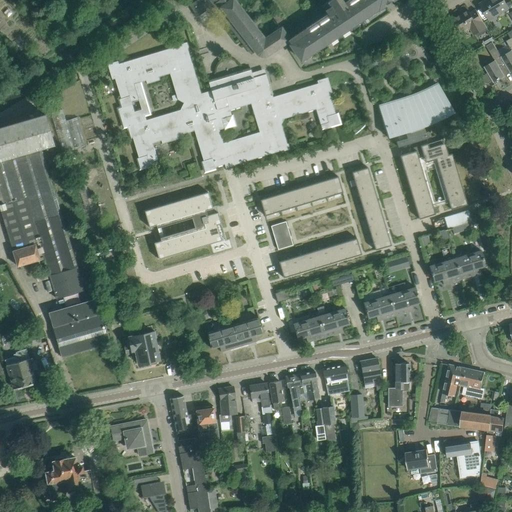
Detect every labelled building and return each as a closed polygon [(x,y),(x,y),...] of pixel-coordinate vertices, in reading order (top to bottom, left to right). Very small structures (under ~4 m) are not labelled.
[(233,0),(196,0),(189,5),(197,16),(209,9),(213,15),(218,11),(248,50),(252,47),(257,53),(259,55),(260,56),(262,56),(263,56),(265,56),(267,55),(288,40),(289,39),(281,28),(264,39),(233,0)] [(301,59),(378,8),(378,9),(391,0),(347,0),(345,2),(343,0),(329,0),(321,5),(327,14),(289,39),(288,40),(301,59)] [(509,7),(504,0),(486,0),(480,4),(488,17),(500,10),(501,12),(509,7)] [(489,30),(481,18),(476,9),(470,13),(468,10),(454,19),(462,32),(472,26),(478,36),(489,30)] [(511,71),(511,30),(508,33),(511,38),(506,41),(511,50),(501,56),(510,73),(511,71)] [(318,108),(319,111),(317,112),(321,125),(328,122),(329,125),(339,123),(336,113),(335,113),(329,93),(330,93),(326,79),(317,82),(318,83),(273,96),(266,74),(253,77),(250,67),(208,80),(211,90),(201,93),(188,47),(189,47),(187,41),(181,43),(181,44),(119,63),(119,62),(110,64),(114,77),(115,77),(121,98),(120,98),(123,107),(119,108),(124,126),(128,125),(132,137),(133,137),(139,157),(138,157),(141,167),(151,164),(150,161),(157,159),(154,146),(151,147),(150,143),(161,140),(162,143),(184,137),(183,134),(198,129),(199,134),(196,135),(204,160),(203,161),(206,170),(215,167),(232,162),(233,165),(284,149),(284,150),(290,149),(288,143),(287,143),(281,124),(284,118),(318,108)] [(510,73),(501,56),(493,42),(486,46),(495,60),(484,66),(488,73),(484,75),(483,77),(483,79),(484,81),(486,83),(488,83),(492,81),(494,83),(510,73)] [(380,109),(388,137),(397,135),(399,140),(396,141),(398,147),(431,137),(430,131),(425,132),(423,126),(430,124),(436,121),(442,119),(443,118),(448,115),(454,112),(439,85),(434,88),(431,89),(431,90),(428,91),(424,93),(419,96),(413,98),(408,100),(402,102),(403,106),(392,109),(391,105),(385,107),(380,108),(380,109)] [(33,112),(27,98),(10,109),(13,118),(33,112)] [(51,113),(63,152),(86,145),(78,117),(66,120),(63,109),(51,113)] [(83,285),(42,148),(55,144),(46,114),(0,127),(0,207),(18,266),(45,258),(57,298),(80,291),(83,285)] [(443,138),(420,145),(425,162),(436,159),(451,208),(451,209),(467,204),(452,154),(452,153),(448,154),(443,138)] [(412,151),(400,155),(419,218),(435,214),(416,150),(412,151)] [(368,167),(352,172),(375,250),(391,245),(368,167)] [(81,175),(76,177),(79,187),(84,185),(81,175)] [(338,176),(260,199),(265,215),(343,192),(338,176)] [(208,191),(145,210),(150,227),(213,208),(208,191)] [(205,227),(154,242),(159,258),(209,244),(226,239),(218,212),(215,213),(201,217),(205,227)] [(286,221),(271,225),(273,231),(276,243),(278,249),(293,245),(286,221)] [(428,237),(421,239),(424,248),(431,245),(428,237)] [(279,261),(284,277),(362,254),(357,238),(279,261)] [(115,258),(112,248),(93,254),(96,264),(115,258)] [(486,265),(481,250),(462,256),(461,254),(454,256),(461,279),(479,273),(478,268),(486,265)] [(406,256),(396,259),(399,268),(409,265),(406,256)] [(461,279),(454,256),(448,258),(448,260),(429,266),(434,281),(442,279),(443,284),(461,279)] [(352,274),(342,277),(344,284),(354,281),(352,274)] [(342,277),(331,281),(333,287),(335,287),(339,286),(344,284),(342,277)] [(420,302),(417,292),(415,286),(396,292),(396,290),(389,292),(396,315),(414,310),(412,304),(420,302)] [(287,289),(275,293),(278,302),(281,301),(289,298),(287,289)] [(396,315),(389,292),(382,294),(383,296),(363,302),(365,308),(368,317),(376,315),(378,321),(396,315)] [(110,344),(98,298),(56,310),(49,312),(62,357),(110,344)] [(350,323),(347,313),(345,308),(326,313),(325,312),(318,314),(325,337),(343,331),(342,325),(350,323)] [(263,332),(259,317),(251,319),(249,313),(244,314),(252,342),(257,340),(255,335),(263,332)] [(252,342),(244,314),(238,316),(240,323),(233,325),(239,346),(252,342)] [(325,337),(318,314),(312,316),(312,318),(293,323),(298,339),(306,336),(307,342),(325,337)] [(239,346),(233,325),(226,327),(224,320),(218,322),(226,350),(239,346)] [(226,350),(218,322),(213,323),(215,330),(207,333),(211,348),(220,345),(221,351),(226,350)] [(131,349),(125,350),(127,357),(136,355),(138,364),(149,362),(151,363),(156,362),(157,360),(159,359),(157,350),(155,341),(157,340),(155,331),(144,333),(143,327),(137,328),(137,326),(128,328),(129,336),(126,337),(127,339),(129,339),(131,349)] [(37,382),(26,347),(41,342),(39,332),(18,338),(22,350),(16,351),(16,353),(14,354),(14,357),(5,360),(14,389),(37,382)] [(380,376),(379,367),(377,358),(360,361),(362,371),(363,372),(365,384),(373,383),(374,386),(382,385),(381,381),(380,376)] [(409,390),(409,380),(409,363),(395,363),(396,390),(388,390),(388,406),(402,405),(402,390),(409,390)] [(346,364),(323,369),(328,392),(340,389),(341,392),(349,390),(349,387),(347,378),(349,378),(346,364)] [(460,381),(463,367),(450,364),(447,376),(445,375),(443,384),(445,385),(444,391),(443,392),(455,395),(458,384),(460,384),(460,381)] [(481,388),(485,372),(463,367),(460,381),(460,384),(465,385),(463,393),(482,398),(484,388),(481,388)] [(320,397),(317,380),(315,370),(301,373),(302,384),(295,385),(297,395),(307,392),(308,399),(320,397)] [(295,385),(302,384),(301,373),(285,376),(287,386),(288,387),(289,386),(293,410),(300,408),(297,395),(295,385)] [(283,400),(281,390),(280,381),(270,382),(272,392),(273,402),(274,402),(274,403),(277,403),(277,401),(283,400)] [(271,423),(270,413),(271,413),(271,407),(270,405),(268,393),(267,383),(250,386),(251,395),(252,396),(259,395),(264,424),(271,423)] [(233,386),(219,389),(220,399),(221,411),(222,414),(220,414),(220,422),(221,429),(230,429),(230,421),(231,419),(231,414),(237,413),(236,398),(235,396),(234,389),(233,386)] [(362,393),(350,394),(351,417),(364,416),(362,393)] [(184,395),(170,398),(176,431),(190,428),(198,426),(196,413),(188,415),(184,395)] [(217,428),(216,420),(215,421),(215,415),(213,405),(204,407),(204,409),(196,410),(200,433),(208,432),(210,443),(219,442),(218,432),(217,428)] [(289,406),(281,407),(283,424),(291,422),(289,406)] [(333,406),(323,407),(325,424),(335,423),(333,406)] [(489,430),(491,414),(490,414),(432,406),(429,420),(437,421),(437,423),(487,430),(489,430)] [(316,425),(315,425),(317,440),(326,439),(324,424),(325,424),(323,407),(317,408),(318,420),(316,420),(316,425)] [(502,431),(502,428),(504,418),(498,417),(498,410),(491,409),(491,412),(490,414),(491,414),(489,430),(487,430),(485,450),(494,451),(496,436),(501,436),(502,431)] [(245,431),(243,415),(236,416),(238,432),(245,431)] [(154,453),(147,419),(110,426),(110,427),(112,427),(114,439),(113,439),(113,440),(125,438),(127,448),(138,446),(140,456),(140,454),(153,452),(153,453),(154,453)] [(274,435),(262,436),(263,443),(265,443),(266,451),(274,450),(273,442),(274,442),(274,435)] [(181,447),(191,445),(190,444),(194,444),(193,438),(180,440),(181,447)] [(479,441),(446,446),(448,457),(459,455),(462,476),(480,474),(481,459),(479,441)] [(200,443),(194,444),(190,444),(191,445),(192,451),(180,453),(183,468),(193,466),(196,484),(206,483),(200,443)] [(428,455),(427,449),(405,452),(408,469),(420,467),(421,473),(429,472),(438,471),(435,454),(428,455)] [(54,470),(41,473),(43,482),(43,483),(47,483),(51,501),(57,499),(55,490),(80,485),(81,492),(94,490),(90,469),(83,470),(78,471),(77,466),(75,457),(63,459),(63,457),(55,458),(55,460),(53,461),(54,470)] [(246,463),(235,465),(236,471),(248,469),(246,463)] [(498,479),(486,476),(487,474),(482,472),(481,484),(496,488),(498,479)] [(166,492),(164,484),(163,481),(158,482),(157,475),(133,479),(136,491),(142,490),(143,497),(149,495),(153,502),(156,507),(159,511),(167,511),(164,493),(166,492)] [(210,511),(206,483),(196,484),(186,486),(190,507),(199,506),(200,511),(210,511)] [(485,486),(483,494),(494,497),(496,488),(485,486)] [(214,489),(207,490),(210,508),(217,507),(214,489)] [(307,492),(300,493),(302,503),(309,502),(307,492)] [(354,496),(346,497),(347,507),(356,506),(354,496)] [(480,511),(479,503),(478,503),(477,503),(470,504),(472,510),(464,511),(480,511)]
